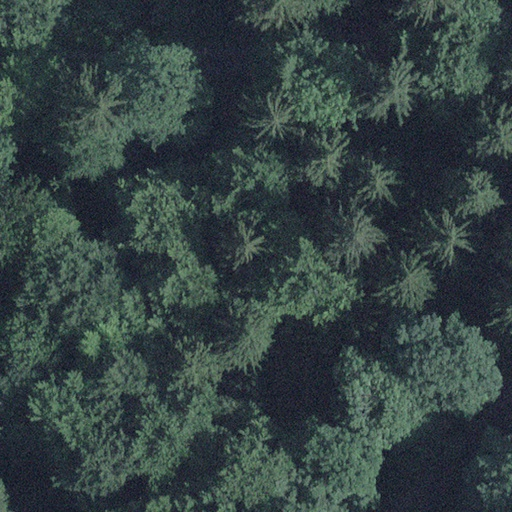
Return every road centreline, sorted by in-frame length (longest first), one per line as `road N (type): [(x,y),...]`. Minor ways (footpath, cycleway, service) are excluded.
road 1 (track): [(0,78),(312,53),(500,0)]
road 2 (track): [(511,420),(433,511)]
